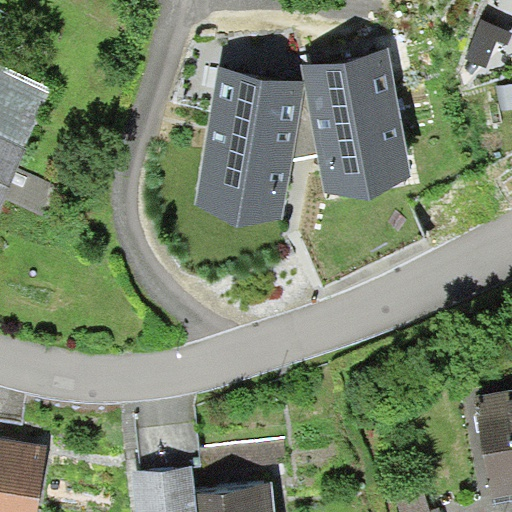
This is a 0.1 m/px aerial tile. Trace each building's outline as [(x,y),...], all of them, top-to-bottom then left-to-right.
[(389,48),(301,65),(326,192),(411,174),(389,48)] [(0,135),(24,146),(51,89),(0,63),(0,135)] [(304,82),(217,68),(194,205),(282,219),(304,82)] [(0,135),(0,205),(27,148),(24,146),(0,135)] [(511,389),(476,396),(493,498),(511,494),(511,389)] [(36,511),(48,445),(0,437),(0,511),(36,511)] [(134,471),(137,511),(197,511),(195,486),(193,465),(134,471)] [(274,511),(270,478),(195,486),(197,511),(274,511)] [(430,511),(423,487),(396,495),(400,511),(441,511),(440,508),(430,511)]
